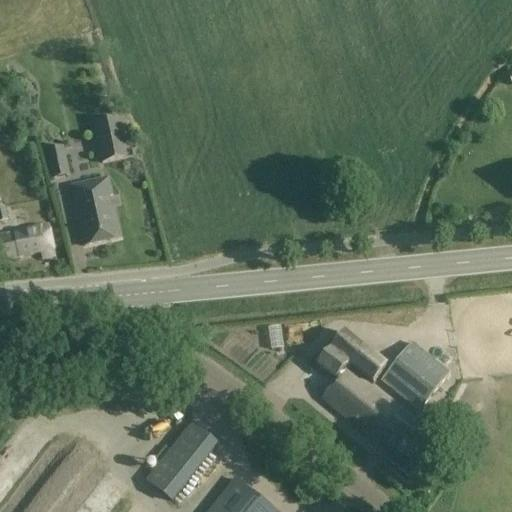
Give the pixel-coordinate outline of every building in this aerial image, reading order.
[(93,125),(102,165),(134,157),(125,118),(93,125)] [(47,152),(53,180),(69,177),(63,148),(47,152)] [(72,188),(84,246),(121,239),(109,180),(72,188)] [(0,223),(8,221),(5,208),(0,209),(0,223)] [(54,258),(49,227),(0,235),(0,261),(0,263),(42,256),(43,259),(54,258)] [(387,368),(353,341),(343,334),(316,367),(336,383),(323,400),(380,447),(383,443),(393,451),(385,461),(409,480),(437,446),(411,423),(412,422),(347,370),(350,366),(373,385),(387,368)] [(381,383),(418,413),(451,373),(414,343),(381,383)] [(172,503),(217,447),(192,426),(171,452),(161,464),(146,483),(172,503)] [(165,448),(155,459),(161,464),(171,452),(165,448)] [(210,511),(272,511),(235,481),(210,511)]
